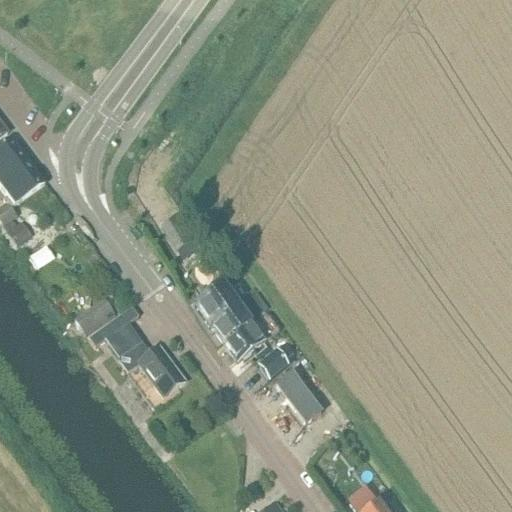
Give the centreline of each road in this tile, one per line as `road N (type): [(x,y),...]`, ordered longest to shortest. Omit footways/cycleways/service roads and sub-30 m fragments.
road 1 (secondary): [(314,511),(88,206)]
road 2 (secondary): [(91,155),(200,0)]
road 3 (secondary): [(173,0),(66,148)]
